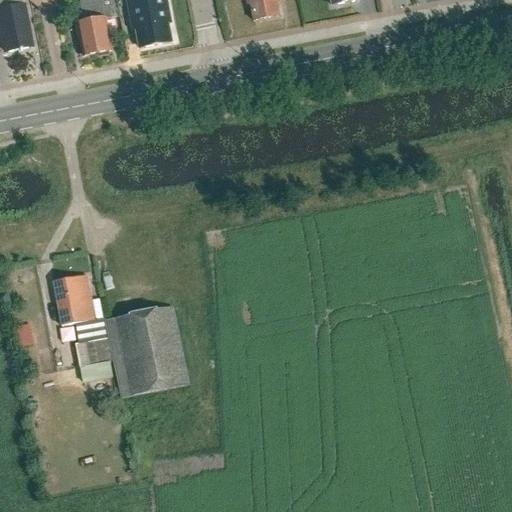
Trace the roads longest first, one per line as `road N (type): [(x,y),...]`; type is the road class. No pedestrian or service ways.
road 1 (secondary): [(215,80),(511,23)]
road 2 (secondary): [(0,122),(215,80)]
